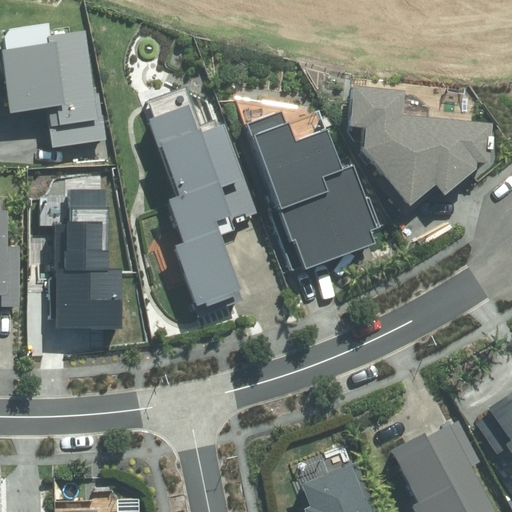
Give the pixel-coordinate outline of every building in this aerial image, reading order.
[(1,34),(13,116),(47,111),(53,150),(107,142),(90,33),(54,39),(52,26),(1,34)] [(420,83),(366,137),(422,193),(441,175),(457,191),(493,154),(420,83)] [(155,121),(148,124),(176,200),(172,202),(189,246),(177,250),(200,312),(246,296),(224,237),(239,231),(224,192),(247,183),(226,128),(203,136),(185,89),(148,103),(155,121)] [(253,125),(308,273),(377,248),(372,233),(381,230),(358,167),(345,172),(330,133),(299,144),(287,112),(253,125)] [(13,212),(0,211),(0,308),(25,308),(24,249),(14,249),(13,212)] [(511,460),(511,395),(490,410),(511,441),(511,443),(504,449),(511,460)] [(413,511),(495,511),(473,468),(480,465),(457,421),(394,453),(421,505),(413,509),(413,511)] [(374,511),(358,466),(306,485),(315,509),(309,511),(374,511)]
